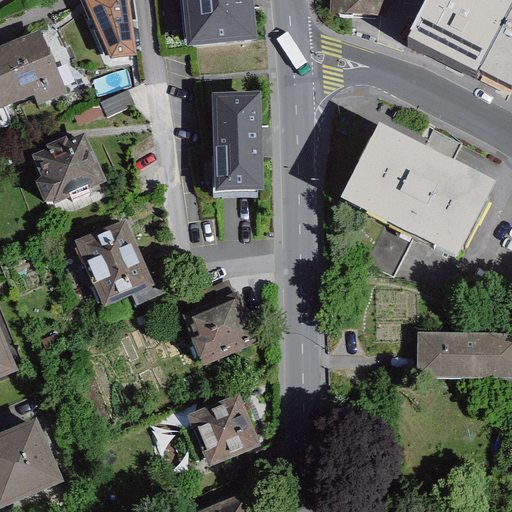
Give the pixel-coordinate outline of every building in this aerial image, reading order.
[(83,0),(85,62),(121,61),(119,0),(83,0)] [(253,0),(179,0),(186,56),(258,49),(253,0)] [(400,46),(421,0),(330,0),(331,10),(400,46)] [(426,0),(404,46),(478,83),(511,19),(511,8),(494,0),(426,0)] [(511,19),(478,83),(511,100),(511,19)] [(0,48),(0,95),(6,108),(40,93),(45,104),(72,91),(45,29),(0,48)] [(266,103),(213,101),(210,195),(262,197),(266,103)] [(497,183),(380,125),(341,200),(459,259),(497,183)] [(31,161),(53,211),(108,187),(86,137),(31,161)] [(82,238),(112,307),(161,285),(130,216),(82,238)] [(370,262),(395,274),(403,257),(378,245),(370,262)] [(234,300),(181,316),(204,365),(259,343),(234,300)] [(0,337),(0,385),(18,378),(0,337)] [(418,387),(511,386),(511,337),(417,339),(418,387)] [(239,394),(180,418),(199,473),(262,447),(239,394)] [(36,420),(0,434),(0,508),(64,483),(36,420)] [(261,511),(257,500),(226,511),(261,511)]
